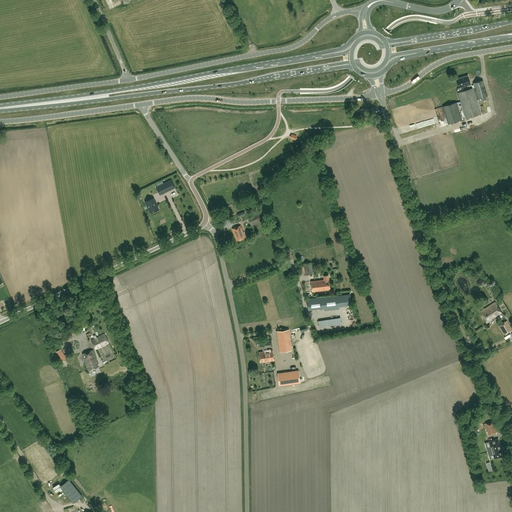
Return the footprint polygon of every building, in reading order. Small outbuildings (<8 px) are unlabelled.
[(468,76),(457,79),(459,87),(470,83),(468,76)] [(486,99),(486,97),(482,80),(473,82),(478,99),(481,98),(482,101),(486,99)] [(473,88),(458,92),(461,102),(462,105),(466,118),(481,114),(473,88)] [(457,102),(443,106),(448,124),(462,120),(458,106),(462,105),(461,102),(457,103),(457,102)] [(420,114),(439,109),(438,103),(419,109),(420,114)] [(363,108),(356,111),(358,117),(365,114),(363,108)] [(144,134),(133,135),(134,151),(145,150),(144,134)] [(18,153),(9,153),(9,163),(18,162),(18,153)] [(175,187),(171,179),(156,187),(160,194),(175,187)] [(150,212),(158,208),(156,204),(155,202),(155,201),(153,197),(145,201),(150,212)] [(259,212),(248,217),(251,225),(262,220),(259,212)] [(232,228),(237,241),(245,237),(241,225),(232,228)] [(311,262),(304,263),(305,274),(313,273),(311,262)] [(328,275),(323,275),(324,280),(311,281),(312,291),(330,289),(328,275)] [(338,303),(337,296),(307,299),(308,309),(324,307),(324,309),(324,310),(339,308),(338,303)] [(480,312),(487,322),(502,312),(495,302),(480,312)] [(511,330),(511,329),(507,321),(499,325),(505,335),(511,330)] [(292,349),(289,329),(277,331),(280,351),(292,349)] [(106,333),(92,340),(97,349),(110,342),(106,333)] [(263,341),(264,346),(262,346),(263,351),(259,352),(261,362),(274,360),(273,350),(267,351),(266,346),(268,346),(272,346),(271,340),(263,341)] [(51,350),(57,362),(60,361),(60,363),(67,359),(66,358),(68,357),(66,354),(64,355),(61,349),(56,351),(55,348),(51,350)] [(93,350),(83,353),(88,370),(98,366),(93,350)] [(298,370),(278,373),(280,385),(300,382),(298,370)] [(485,423),(489,434),(497,432),(493,421),(485,423)] [(498,439),(485,443),(490,459),(502,455),(500,450),(501,450),(498,439)] [(69,479),(60,486),(73,503),(82,495),(69,479)]
